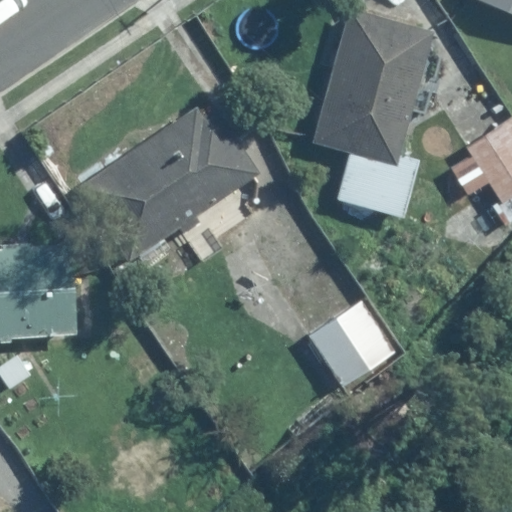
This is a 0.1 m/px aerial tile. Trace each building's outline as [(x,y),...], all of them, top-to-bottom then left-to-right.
[(511,0),(469,0),(511,18),(511,0)] [(431,36),(347,12),(312,142),(346,152),(333,200),(407,220),(424,155),(403,149),(431,36)] [(257,171),(214,107),(197,118),(189,107),(60,194),(112,269),(257,171)] [(511,115),(465,147),(473,158),(453,171),(468,194),(489,181),(502,201),(511,194),(511,115)] [(0,249),(0,338),(75,335),(71,237),(4,240),(4,249),(0,249)] [(363,297),(307,336),(348,395),(404,357),(363,297)]
